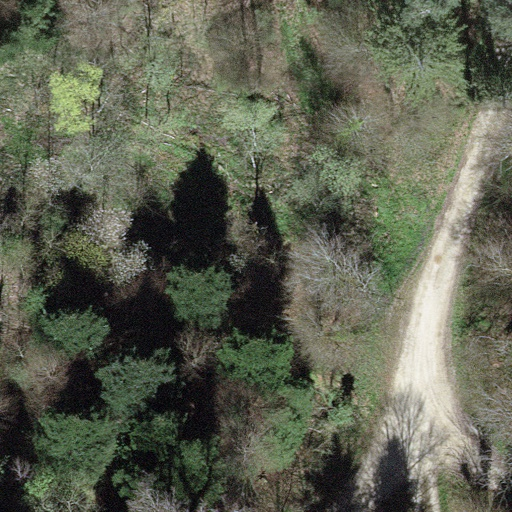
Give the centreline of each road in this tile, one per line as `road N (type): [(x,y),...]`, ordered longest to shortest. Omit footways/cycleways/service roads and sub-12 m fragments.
road 1 (track): [(511,83),(430,309),(404,427)]
road 2 (track): [(404,427),(511,505)]
